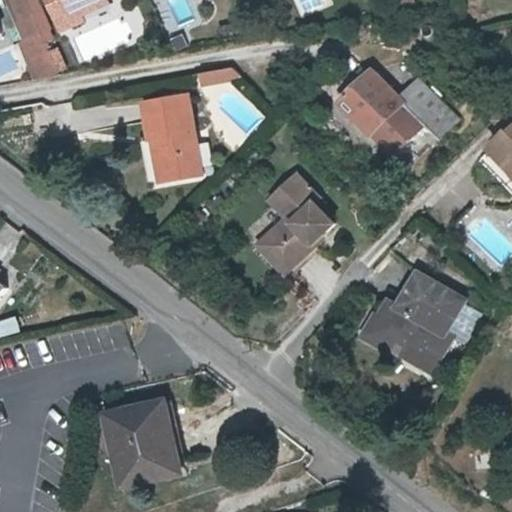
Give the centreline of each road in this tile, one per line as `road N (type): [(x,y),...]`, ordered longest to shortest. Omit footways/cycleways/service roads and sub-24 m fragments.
road 1 (residential): [(419,511),(0,184)]
road 2 (unknown): [(375,54),(278,49),(225,56),(0,104)]
road 3 (unknown): [(446,185),(346,279),(280,356),(269,391)]
